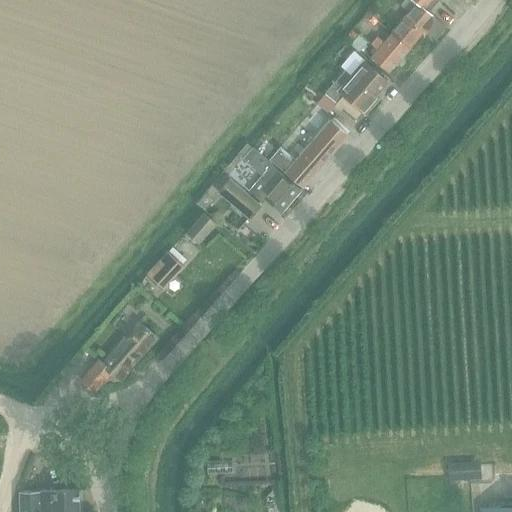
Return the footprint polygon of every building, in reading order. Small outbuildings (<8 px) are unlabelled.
[(445,28),(430,15),(424,9),(432,0),(406,0),(402,5),(410,12),(402,22),(419,37),(425,29),(436,39),(445,28)] [(409,48),(419,37),(402,22),(398,26),(377,7),(371,14),(392,33),(409,48)] [(389,72),(409,48),(392,33),(384,42),(378,36),(371,44),(378,50),(371,57),(389,72)] [(360,51),(367,43),(359,35),(351,44),(360,51)] [(388,82),(373,69),(364,61),(350,77),(344,72),(325,93),(326,93),(337,103),(346,110),(356,119),(363,112),(365,114),(378,99),(375,96),(388,82)] [(326,93),(317,104),(328,113),(337,103),(326,93)] [(301,124),(312,134),(328,117),(316,106),(301,124)] [(347,135),(331,121),(299,158),(294,153),(291,156),(282,149),(272,160),(287,174),(302,187),(347,135)] [(266,141),(259,149),(268,157),(275,149),(266,141)] [(301,190),(286,177),(253,148),(244,158),(263,175),(250,190),(253,192),(252,193),(263,202),(266,199),(282,212),(301,190)] [(250,218),(260,205),(230,180),(220,192),(250,218)] [(230,206),(216,194),(207,204),(221,216),(230,206)] [(205,213),(187,233),(199,244),(216,224),(205,213)] [(182,265),(168,253),(148,275),(162,288),(182,265)] [(158,336),(143,323),(141,321),(104,365),(99,361),(82,381),(95,391),(111,373),(120,380),(158,336)] [(478,462),(449,464),(449,475),(450,481),(480,479),(479,466),(478,462)] [(79,511),(79,490),(20,491),(21,511),(20,511),(79,511)]
